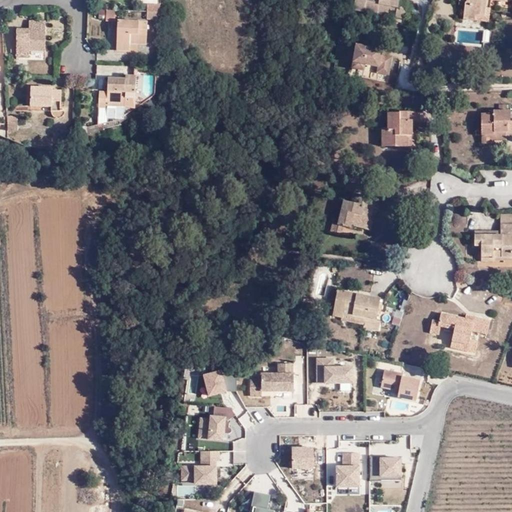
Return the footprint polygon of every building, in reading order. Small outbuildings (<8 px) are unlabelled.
[(360,0),(359,9),(377,12),(377,9),(391,12),(390,15),(399,16),(402,0),(360,0)] [(478,0),(499,0),(500,0),(499,0),(508,0),(507,5),(511,5),(511,0),(450,0),(450,5),(457,7),(455,18),(466,20),(467,13),(476,15),(478,0)] [(481,21),(484,0),(478,0),(476,15),(467,13),(466,20),(481,21)] [(106,11),(106,20),(115,19),(114,10),(106,11)] [(115,53),(127,54),(127,46),(143,47),(144,25),(115,24),(115,53)] [(40,32),(25,32),(13,32),(12,58),(26,58),(26,54),(41,54),(40,32)] [(373,44),(352,40),(348,65),(359,67),(360,62),(373,64),(372,70),(383,72),(387,55),(376,53),(377,47),(372,47),(373,44)] [(349,71),(333,71),(332,80),(348,81),(349,71)] [(107,107),(123,107),(124,101),(134,101),(135,79),(124,79),(124,83),(106,82),(105,96),(98,96),(97,111),(97,129),(85,132),(86,138),(103,134),(101,128),(106,127),(107,112),(107,110),(107,107)] [(28,91),(28,108),(48,108),(48,113),(58,113),(58,94),(49,94),(48,91),(28,91)] [(478,132),(491,131),(491,128),(503,128),(503,130),(511,130),(511,117),(506,117),(505,106),(490,106),(489,109),(477,109),(478,132)] [(379,142),(403,142),(404,127),(409,127),(409,117),(416,117),(416,107),(396,107),(396,110),(385,109),(384,124),(379,124),(379,142)] [(13,117),(3,117),(3,118),(3,122),(3,124),(4,128),(4,133),(14,132),(13,117)] [(503,137),(503,130),(503,128),(491,128),(491,131),(490,137),(503,137)] [(490,137),(491,131),(478,132),(478,140),(490,140),(490,137)] [(349,189),(346,196),(353,198),(355,190),(349,189)] [(347,219),(358,222),(363,202),(370,204),(371,195),(355,190),(353,198),(346,196),(340,194),(334,218),(340,219),(346,221),(347,219)] [(365,224),(370,204),(363,202),(358,222),(365,224)] [(511,212),(497,213),(497,220),(511,221),(511,212)] [(337,229),(340,219),(334,218),(328,217),(325,226),(337,229)] [(497,230),(471,230),(470,241),(478,241),(478,257),(490,258),(490,256),(490,252),(508,252),(509,241),(509,231),(511,231),(511,227),(511,221),(497,220),(497,226),(497,230)] [(332,287),(330,297),(328,312),(337,314),(336,316),(360,320),(359,323),(374,326),(376,316),(372,316),(373,308),(376,308),(378,295),(332,287)] [(447,342),(471,347),(473,337),(466,336),(469,327),(483,331),(487,317),(462,311),(461,314),(439,308),(436,317),(430,315),(427,327),(437,329),(439,321),(452,324),(447,342)] [(333,355),(316,355),(317,379),(324,379),(324,382),(355,382),(354,364),(334,365),(333,355)] [(294,390),(293,361),(277,361),(277,370),(261,371),(261,376),(250,377),(251,397),(262,397),(262,390),(294,390)] [(402,371),(385,368),(380,388),(399,391),(397,398),(418,402),(423,377),(402,373),(402,371)] [(223,369),(204,372),(207,395),(227,392),(223,369)] [(228,407),(214,406),(214,413),(210,413),(209,417),(200,417),(198,438),(225,440),(226,420),(236,414),(228,407)] [(314,468),(314,446),(292,446),(292,469),(314,468)] [(218,484),(217,451),(201,451),(201,464),(181,464),(181,481),(194,480),(194,484),(218,484)] [(362,487),(360,453),(343,453),(343,465),(334,465),(335,488),(362,487)] [(402,479),(401,457),(368,458),(368,480),(402,479)] [(271,493),(254,491),(249,511),(272,511),(273,510),(268,509),(271,493)]
